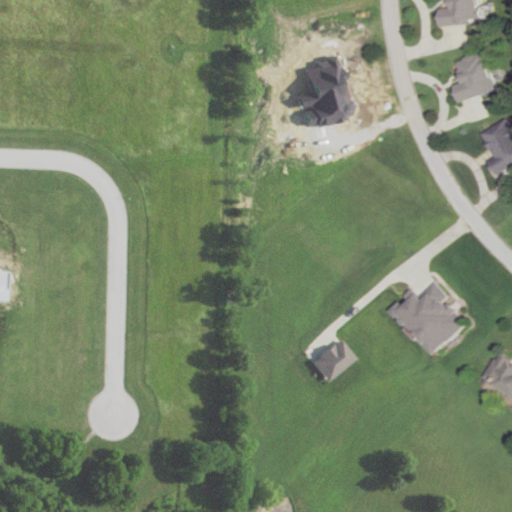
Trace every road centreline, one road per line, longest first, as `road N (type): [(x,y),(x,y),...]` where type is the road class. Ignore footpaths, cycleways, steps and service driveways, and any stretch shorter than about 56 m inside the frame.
road 1 (residential): [(0,154),(74,162),(110,197),(112,420)]
road 2 (residential): [(387,0),(408,102),(433,160),(473,223),(511,262)]
